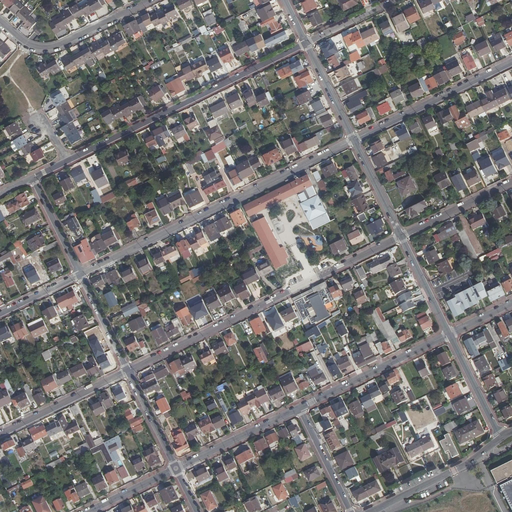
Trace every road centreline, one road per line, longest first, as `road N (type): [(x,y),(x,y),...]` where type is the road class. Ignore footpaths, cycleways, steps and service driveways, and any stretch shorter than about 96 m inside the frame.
road 1 (residential): [(80,273),(353,139)]
road 2 (residential): [(127,370),(400,236)]
road 3 (residential): [(67,160),(306,43)]
road 4 (residential): [(353,139),(511,62)]
road 5 (residential): [(0,20),(45,47),(150,0)]
road 6 (residential): [(448,333),(299,407)]
road 7 (residential): [(370,511),(468,463),(500,437)]
road 8 (residential): [(0,433),(127,370)]
road 9 (residential): [(299,407),(176,468)]
road 10 (residential): [(400,236),(511,181)]
